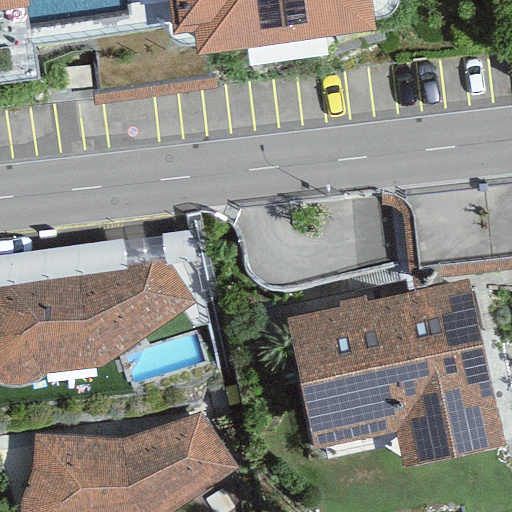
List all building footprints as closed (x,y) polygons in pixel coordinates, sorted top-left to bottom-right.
[(0,0),(0,20),(26,18),(24,0),(0,0)] [(358,0),(178,0),(186,61),(364,40),(358,0)] [(33,371),(42,366),(100,358),(192,297),(162,253),(126,263),(76,269),(5,279),(0,279),(0,373),(11,377),(24,374),(33,371)] [(468,274),(284,314),(311,441),(395,423),(402,455),(502,434),(468,274)] [(123,436),(36,431),(30,480),(22,500),(24,511),(165,511),(241,464),(200,408),(123,436)]
